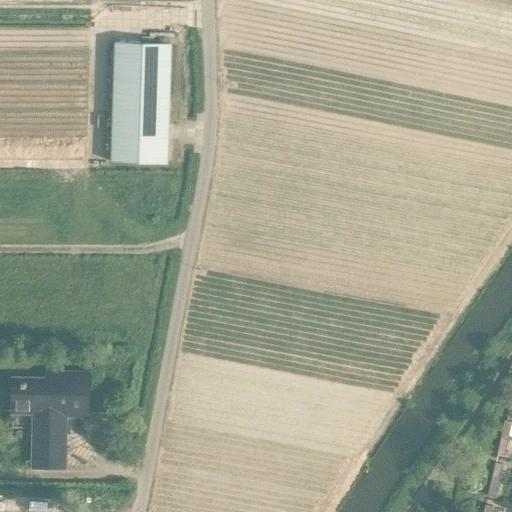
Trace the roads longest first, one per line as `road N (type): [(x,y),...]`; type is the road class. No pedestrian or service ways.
road 1 (unclassified): [(142,511),(215,110),(212,0)]
road 2 (unknown): [(191,245),(0,235)]
road 3 (unknown): [(147,483),(0,479)]
